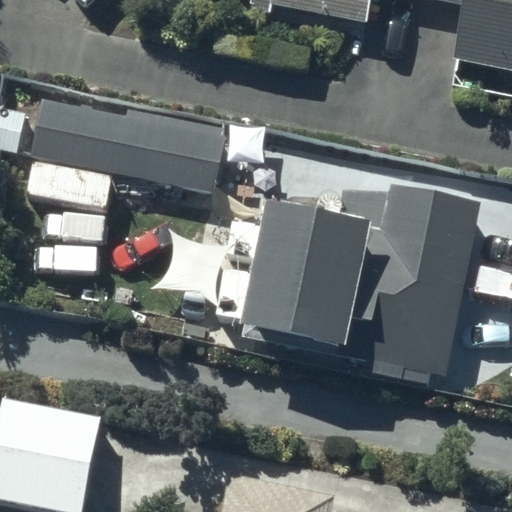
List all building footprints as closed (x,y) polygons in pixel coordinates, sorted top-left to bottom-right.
[(146,0),(61,0),(60,8),(141,26),(146,0)] [(511,0),(224,0),(222,14),(251,19),(250,25),(275,29),(276,25),(371,41),(377,4),(468,20),(458,79),(511,87),(511,0)] [(40,99),(28,160),(210,198),(225,129),(78,98),(76,106),(40,99)] [(477,200),(385,181),(376,226),(358,222),(359,219),(278,203),(274,221),(265,220),(241,342),(345,363),(346,355),(362,358),(360,367),(399,375),(401,363),(443,371),(477,200)] [(80,511),(98,416),(1,399),(0,405),(0,498),(73,511),(80,511)] [(329,511),(333,494),(220,472),(212,511),(329,511)]
